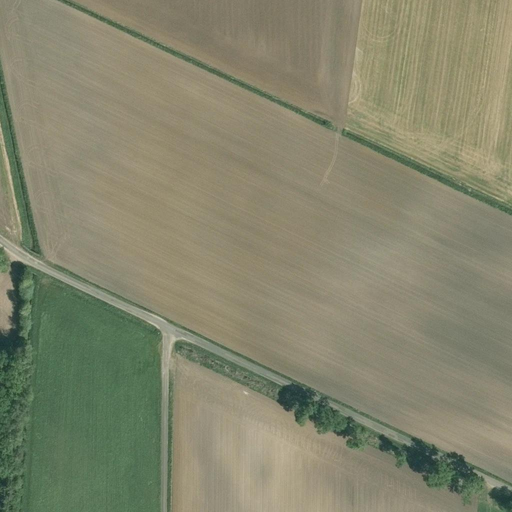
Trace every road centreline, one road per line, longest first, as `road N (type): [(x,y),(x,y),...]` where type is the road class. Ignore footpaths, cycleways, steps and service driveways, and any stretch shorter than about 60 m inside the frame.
road 1 (unclassified): [(511,483),(171,323)]
road 2 (unclassified): [(171,323),(0,233)]
road 3 (unclassified): [(171,323),(169,511)]
